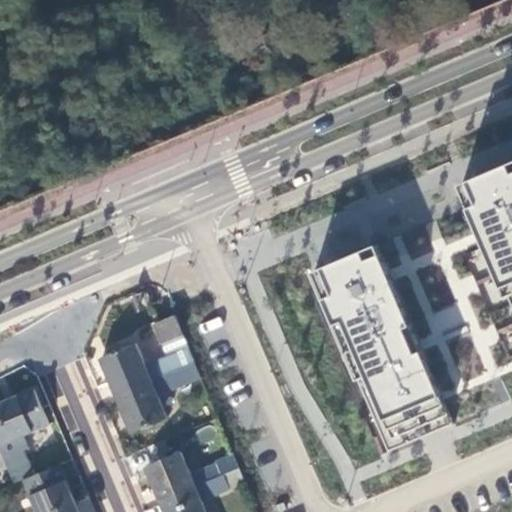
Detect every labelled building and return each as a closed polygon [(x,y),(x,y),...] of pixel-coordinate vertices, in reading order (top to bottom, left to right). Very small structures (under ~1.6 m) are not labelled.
[(511,162),(461,185),(469,205),(314,272),(324,298),(315,303),(379,455),(453,424),(442,400),(511,369),(511,162)] [(183,336),(175,316),(154,325),(162,344),(183,336)] [(101,359),(117,396),(195,364),(183,336),(162,344),(167,357),(146,367),(136,344),(101,359)] [(195,364),(117,396),(132,433),(167,419),(158,396),(201,379),(195,364)] [(35,391),(0,405),(0,448),(6,464),(10,463),(3,446),(50,425),(35,391)] [(0,448),(0,471),(8,469),(6,464),(0,448)] [(147,468),(161,502),(225,476),(220,465),(193,476),(183,453),(147,468)] [(79,511),(60,466),(26,481),(38,511),(79,511)] [(225,476),(161,502),(165,511),(207,511),(204,503),(231,491),(225,476)]
